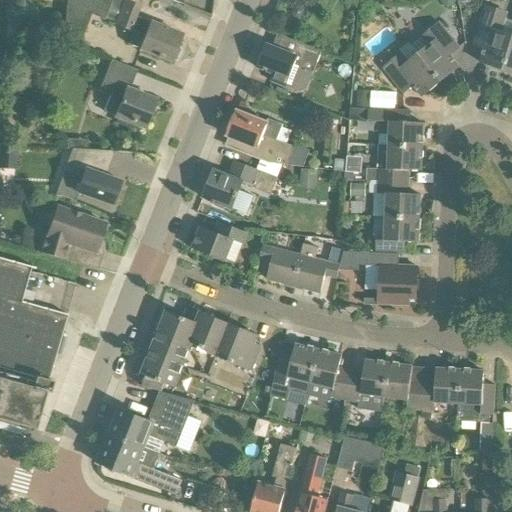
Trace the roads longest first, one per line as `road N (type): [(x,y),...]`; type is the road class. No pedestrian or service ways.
road 1 (residential): [(444,343),(349,332),(145,267)]
road 2 (residential): [(145,267),(251,0)]
road 3 (residential): [(444,343),(457,157),(475,142),(485,145),(511,178)]
road 4 (residential): [(58,494),(145,267)]
